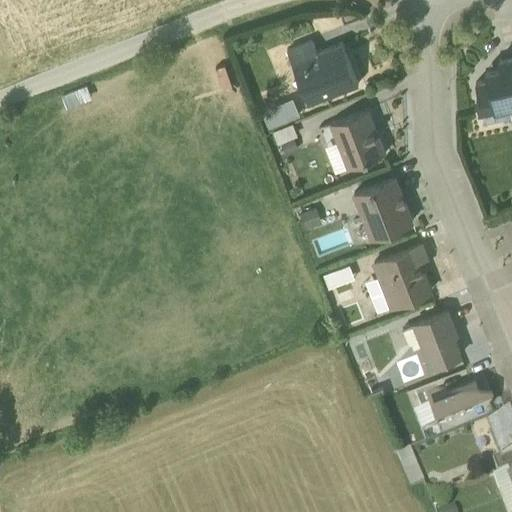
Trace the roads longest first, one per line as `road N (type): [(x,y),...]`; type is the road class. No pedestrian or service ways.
road 1 (residential): [(429,0),(437,146),(489,283),(511,316)]
road 2 (unclassified): [(244,0),(0,91)]
